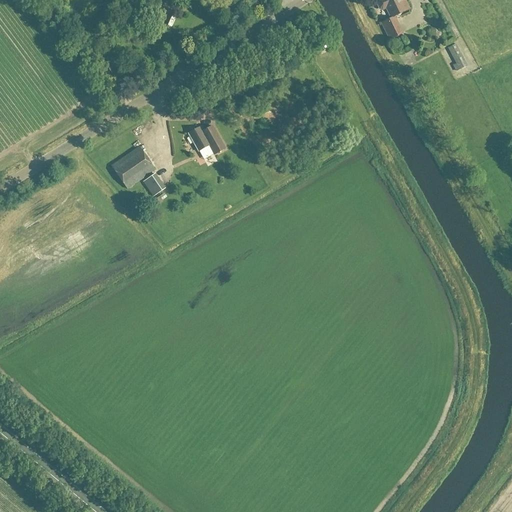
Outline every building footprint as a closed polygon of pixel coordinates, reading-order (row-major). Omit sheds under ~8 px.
[(148,22),(140,11),(145,8),(139,0),(119,0),(114,3),(127,22),(131,19),(138,29),(148,22)] [(382,9),(387,7),(392,18),(383,23),(390,39),(402,33),(394,16),(409,9),(404,0),(402,0),(379,0),(378,1),(377,3),(380,8),(382,9)] [(448,48),(457,64),(453,66),(456,71),(468,65),(465,60),(456,44),(448,48)] [(203,131),(200,127),(189,133),(199,151),(209,145),(215,154),(225,148),(213,126),(203,131)] [(53,136),(42,140),(44,146),(55,142),(53,136)] [(128,189),(156,169),(140,146),(112,166),(128,189)] [(154,196),(165,188),(155,173),(144,181),(154,196)]
